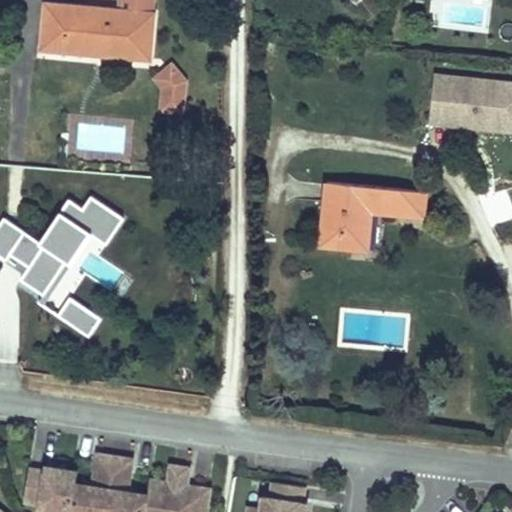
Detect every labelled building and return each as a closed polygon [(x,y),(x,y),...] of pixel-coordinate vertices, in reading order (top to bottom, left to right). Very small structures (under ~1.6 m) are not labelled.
[(149,58),(154,14),(152,13),(153,0),(121,0),(120,10),(46,4),(42,48),(99,53),(99,49),(107,50),(106,54),(149,58)] [(0,73),(6,74),(8,52),(1,51),(0,56),(0,73)] [(182,111),(185,81),(172,66),(157,79),(165,88),(162,109),(182,111)] [(511,119),(511,83),(437,75),(433,107),(450,109),(449,125),(468,127),(470,114),(482,116),(481,128),(502,131),(504,118),(511,119)] [(449,125),(450,109),(433,107),(431,123),(449,125)] [(481,128),(482,116),(470,114),(468,127),(481,128)] [(511,131),(511,119),(504,118),(502,131),(511,131)] [(188,162),(191,127),(175,126),(172,160),(188,162)] [(366,221),(367,210),(371,210),(423,215),(426,191),(328,182),(322,245),(367,249),(370,221),(366,221)] [(1,215),(0,216),(0,257),(22,272),(19,277),(42,293),(37,301),(41,304),(88,235),(104,246),(123,218),(89,194),(81,206),(67,196),(37,240),(1,215)] [(68,298),(57,314),(87,335),(98,318),(68,298)] [(111,511),(115,489),(110,489),(115,457),(98,454),(93,486),(76,483),(71,511),(111,511)] [(144,511),(147,494),(134,492),(125,491),(127,484),(128,484),(130,474),(132,459),(115,457),(110,489),(115,489),(111,511),(144,511)] [(205,511),(209,488),(194,486),(194,489),(186,488),(189,468),(171,465),(168,485),(149,482),(147,494),(144,511),(205,511)] [(71,511),(76,483),(78,471),(46,466),(45,471),(29,468),(24,500),(40,502),(38,510),(50,511),(71,511)] [(305,511),(307,502),(303,502),(305,486),(273,481),(271,497),(263,496),(261,508),(260,511),(305,511)] [(134,492),(136,485),(128,484),(127,484),(125,491),(134,492)]
